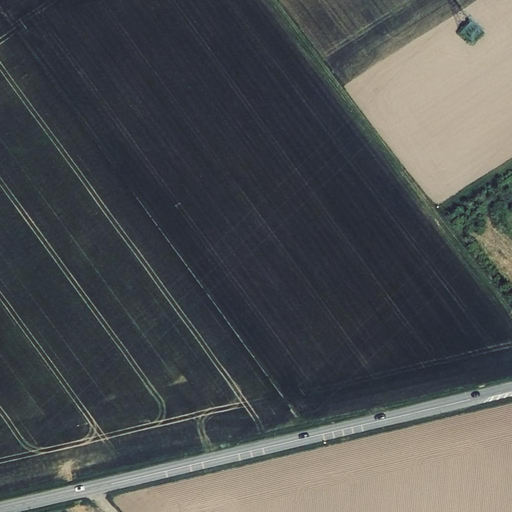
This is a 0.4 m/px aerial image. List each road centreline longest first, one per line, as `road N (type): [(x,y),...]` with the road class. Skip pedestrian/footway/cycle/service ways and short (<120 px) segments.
road 1 (tertiary): [(0,510),(511,388)]
road 2 (track): [(276,0),(511,307)]
